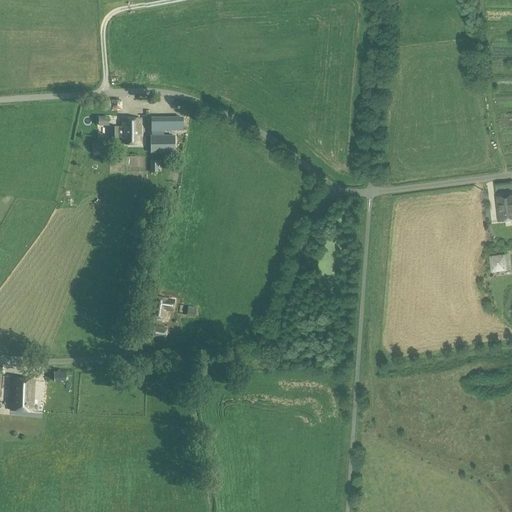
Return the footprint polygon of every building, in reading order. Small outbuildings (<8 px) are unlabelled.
[(163,111),(175,111),(175,103),(163,102),(163,111)] [(109,117),(99,117),(99,126),(109,126),(109,117)] [(110,128),(110,141),(118,141),(118,138),(122,138),(122,145),(141,145),(141,118),(122,119),(122,128),(110,128)] [(183,130),(183,118),(151,118),(151,130),(183,130)] [(175,136),(151,136),(151,152),(175,152),(175,136)] [(97,142),(96,150),(107,151),(107,143),(97,142)] [(511,194),(496,196),(499,221),(511,219),(511,194)] [(488,256),(491,272),(507,270),(505,254),(488,256)] [(154,296),(151,317),(166,320),(167,310),(172,311),(174,301),(165,299),(166,298),(154,296)] [(168,329),(153,326),(151,338),(165,341),(168,329)] [(54,372),(54,382),(66,381),(66,372),(54,372)] [(33,412),(35,381),(12,377),(11,411),(33,412)]
